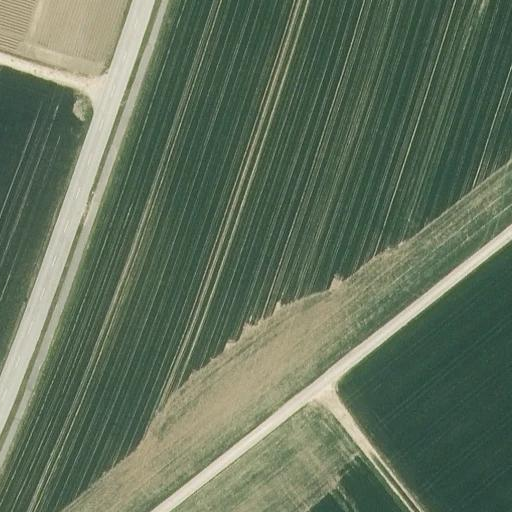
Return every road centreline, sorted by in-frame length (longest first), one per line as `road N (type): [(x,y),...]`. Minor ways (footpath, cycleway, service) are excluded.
road 1 (track): [(160,511),(511,232)]
road 2 (unclassified): [(0,409),(145,0)]
road 3 (track): [(324,383),(422,511)]
